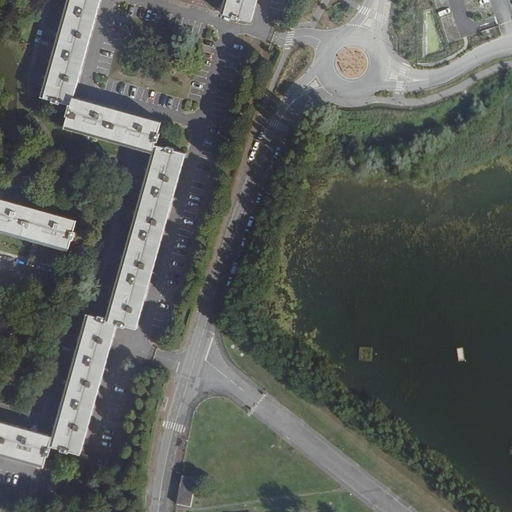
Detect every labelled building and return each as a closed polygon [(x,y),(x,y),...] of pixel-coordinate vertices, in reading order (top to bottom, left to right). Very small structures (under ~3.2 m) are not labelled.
[(72,105),(74,97),(100,0),(67,0),(41,96),(53,99),(52,101),(59,102),(59,101),(69,104),(72,105)] [(223,0),(221,11),(232,15),(231,17),(239,19),(240,17),(250,20),(255,0),(223,0)] [(434,0),(447,42),(459,39),(447,0),(434,0)] [(463,0),(467,16),(480,13),(481,16),(491,14),(487,0),(463,0)] [(161,122),(74,97),(72,105),(69,104),(66,114),(69,115),(65,127),(153,152),(155,144),(156,140),(158,140),(160,133),(158,132),(161,122)] [(167,148),(155,144),(153,152),(107,317),(106,319),(118,322),(117,324),(125,326),(125,324),(137,327),(185,153),(174,150),(174,147),(168,145),(167,148)] [(0,229),(69,249),(73,238),(74,238),(76,231),(75,231),(77,220),(0,197),(0,229)] [(81,453),(117,324),(118,322),(106,319),(107,317),(99,314),(98,316),(87,313),(52,435),(50,443),(62,446),(61,449),(68,451),(69,449),(81,453)] [(49,447),(50,443),(52,435),(0,420),(0,453),(44,466),(47,454),(49,454),(51,447),(49,447)] [(190,507),(195,480),(183,477),(177,505),(190,507)]
